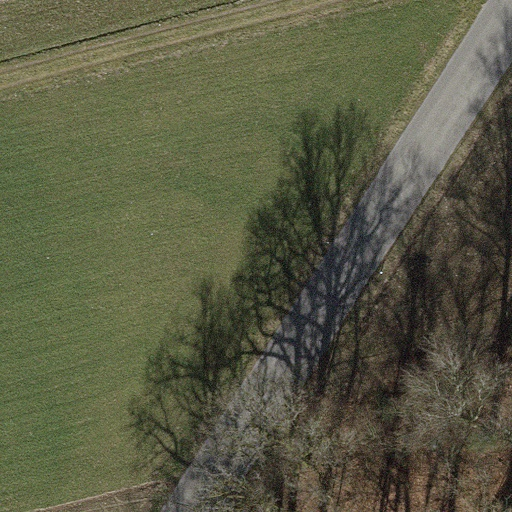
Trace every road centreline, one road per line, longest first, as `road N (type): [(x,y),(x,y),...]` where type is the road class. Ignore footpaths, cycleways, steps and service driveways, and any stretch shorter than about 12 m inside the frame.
road 1 (tertiary): [(216,511),(511,26)]
road 2 (track): [(511,308),(299,367)]
